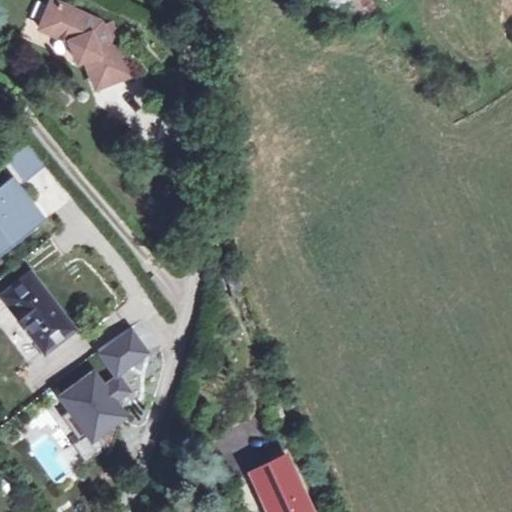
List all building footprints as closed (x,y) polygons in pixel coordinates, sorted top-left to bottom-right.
[(65,35),(72,54),(73,55),(80,53),(92,82),(127,68),(110,24),(101,27),(98,18),(97,15),(62,0),(44,0),(35,21),(65,35)] [(107,14),(98,18),(101,27),(110,24),(107,14)] [(19,182),(41,166),(26,144),(3,160),(19,182)] [(8,180),(0,186),(0,244),(36,218),(8,180)] [(30,275),(4,296),(47,351),(74,330),(30,275)] [(127,332),(96,354),(114,379),(101,388),(90,373),(56,397),(88,441),(123,416),(112,401),(126,391),(114,374),(142,353),(127,332)] [(309,511),(286,459),(257,472),(274,511),(309,511)] [(261,511),(274,511),(257,472),(246,477),(261,511)]
